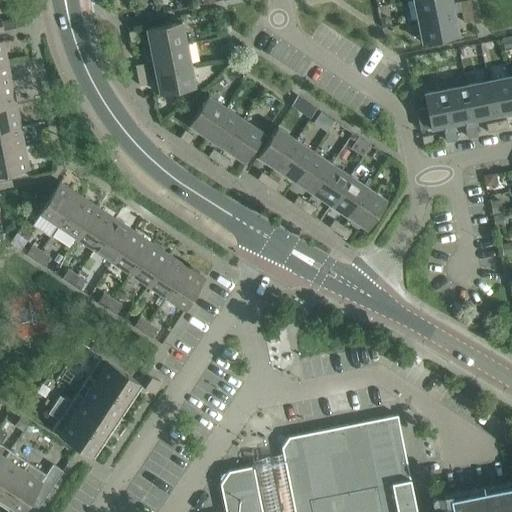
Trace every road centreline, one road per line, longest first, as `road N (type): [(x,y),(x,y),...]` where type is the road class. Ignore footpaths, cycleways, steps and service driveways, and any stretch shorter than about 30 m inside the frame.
road 1 (tertiary): [(372,297),(219,209),(115,123),(85,73),(64,0)]
road 2 (residential): [(430,177),(412,159),(401,110),(286,29),(281,0)]
road 3 (tertiary): [(511,381),(372,297)]
road 4 (residential): [(372,297),(430,177)]
